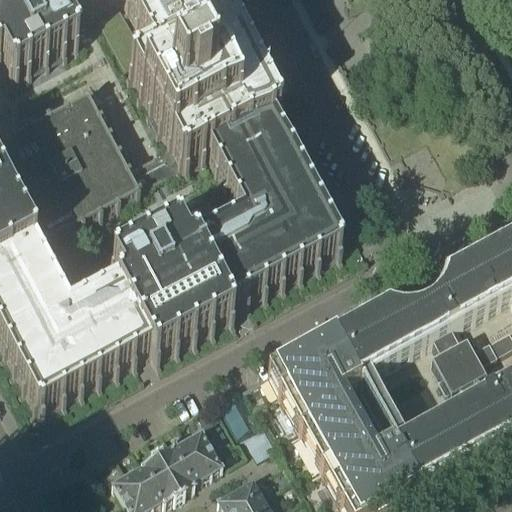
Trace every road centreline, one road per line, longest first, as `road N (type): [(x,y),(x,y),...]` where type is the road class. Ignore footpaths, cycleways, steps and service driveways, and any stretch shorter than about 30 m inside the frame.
road 1 (unclassified): [(267,0),(403,265),(18,476)]
road 2 (tertiary): [(511,133),(435,0)]
